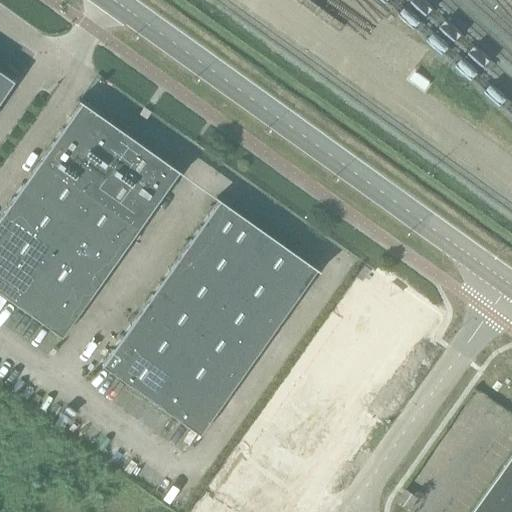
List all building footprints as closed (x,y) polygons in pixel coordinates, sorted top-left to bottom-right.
[(0,71),(12,80),(0,97),(0,98),(3,100),(18,79),(0,67),(0,71)] [(0,97),(12,80),(2,73),(0,71),(0,97)] [(129,135),(81,101),(61,129),(110,163),(129,135)] [(151,112),(145,108),(140,116),(147,121),(152,113),(151,112)] [(110,163),(61,129),(42,156),(90,191),(110,163)] [(178,170),(129,135),(110,163),(158,198),(177,171),(178,170)] [(90,191),(42,156),(22,184),(71,218),(90,191)] [(158,198),(110,163),(90,191),(139,225),(158,198)] [(219,199),(178,170),(177,171),(218,200),(219,199)] [(71,218),(22,184),(2,212),(51,246),(71,218)] [(139,225),(90,191),(71,218),(119,253),(139,225)] [(267,233),(219,199),(218,200),(199,226),(248,261),(267,233)] [(51,246),(2,212),(0,214),(0,251),(31,274),(51,246)] [(119,253),(71,218),(51,246),(100,281),(119,253)] [(248,261),(199,226),(179,254),(228,289),(248,261)] [(316,268),(267,233),(248,261),(296,295),(316,268)] [(100,281),(51,246),(31,274),(80,308),(100,281)] [(31,274),(0,251),(0,293),(12,301),(31,274)] [(228,289),(179,254),(160,282),(208,316),(228,289)] [(296,295),(248,261),(228,289),(277,323),(296,295)] [(80,308),(31,274),(12,301),(60,336),(80,308)] [(208,316),(160,282),(140,309),(189,344),(208,316)] [(277,323),(228,289),(208,316),(257,351),(277,323)] [(189,344),(140,309),(121,337),(169,372),(189,344)] [(257,351),(208,316),(189,344),(237,378),(257,351)] [(407,341),(379,320),(370,333),(398,353),(407,341)] [(169,372),(121,337),(101,365),(149,399),(169,372)] [(237,378),(189,344),(169,372),(218,406),(237,378)] [(387,367),(359,347),(350,359),(378,379),(387,367)] [(218,406),(169,372),(149,399),(198,434),(218,406)] [(368,394),(339,374),(330,386),(359,406),(368,394)] [(501,385),(497,381),(492,388),(497,391),(501,385)] [(477,395),(503,415),(508,410),(482,389),(477,395)] [(348,421),(320,401),(311,413),(339,434),(348,421)] [(328,448),(300,427),(291,440),(319,460),(328,448)] [(309,475),(281,454),(272,467),(300,487),(309,475)] [(511,511),(511,455),(471,511),(511,511)] [(410,508),(417,497),(405,489),(397,500),(398,500),(408,507),(410,508)] [(275,511),(252,495),(240,511),(275,511)]
